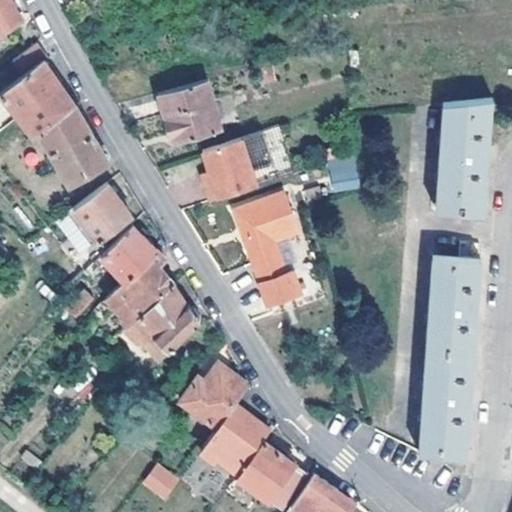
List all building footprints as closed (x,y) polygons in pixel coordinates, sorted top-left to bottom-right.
[(3,1),(2,0),(0,0),(0,31),(16,19),(3,1)] [(7,58),(19,73),(39,59),(43,56),(32,41),(7,58)] [(19,73),(0,86),(0,97),(25,133),(32,128),(64,180),(103,158),(88,133),(72,105),(60,88),(39,59),(19,73)] [(266,60),(256,64),(254,66),(260,82),(271,79),(266,60)] [(202,80),(153,93),(169,141),(216,127),(202,80)] [(435,209),(479,212),(484,152),(489,100),(442,105),(435,209)] [(254,133),(198,150),(204,171),(208,181),(200,183),(206,202),(251,186),(253,185),(247,171),(269,164),(258,131),(254,133)] [(332,192),(360,189),(356,156),(328,159),(332,192)] [(197,173),(200,183),(208,181),(204,171),(197,173)] [(103,180),(63,210),(67,215),(71,213),(91,239),(125,214),(113,195),(103,180)] [(280,193),(230,210),(254,282),(281,273),(270,242),(294,234),(280,193)] [(100,258),(120,279),(152,248),(139,235),(127,221),(95,254),(100,258)] [(124,323),(163,287),(169,281),(153,264),(160,257),(152,248),(120,279),(111,289),(115,294),(109,301),(121,314),(118,316),(124,323)] [(100,258),(95,254),(83,266),(88,270),(100,258)] [(416,452),(461,454),(473,295),(476,259),(431,258),(416,452)] [(88,270),(83,266),(64,286),(73,296),(64,307),(72,313),(89,295),(81,287),(92,273),(88,270)] [(152,357),(193,322),(191,320),(192,315),(186,305),(181,305),(170,289),(163,287),(124,323),(119,328),(132,340),(134,338),(152,357)] [(98,302),(91,309),(99,317),(106,310),(98,302)] [(231,402),(244,384),(238,380),(228,373),(212,362),(194,386),(187,382),(175,399),(213,427),(231,402)] [(234,470),(257,438),(265,427),(252,417),(231,402),(213,427),(197,451),(212,460),(214,456),(234,470)] [(283,458),(257,438),(234,470),(232,473),(277,507),(302,473),(283,458)] [(156,462),(141,484),(165,501),(180,479),(156,462)] [(281,511),(338,511),(345,502),(328,488),(309,473),(281,511)]
